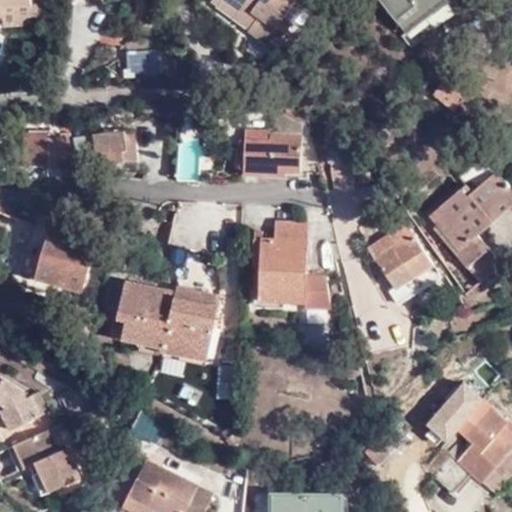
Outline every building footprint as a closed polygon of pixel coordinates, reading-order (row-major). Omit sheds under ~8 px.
[(39,0),(30,0),(30,6),(31,24),(40,24),(39,0)] [(250,33),(277,50),(289,33),(277,25),(292,0),(195,0),(191,7),(245,40),(250,33)] [(447,0),(380,0),(409,34),(449,1),(447,0)] [(31,24),(30,6),(0,6),(0,14),(11,15),(11,29),(31,28),(31,24)] [(464,95),(443,79),(431,95),(451,112),(464,95)] [(273,114),(273,127),(301,128),(301,114),(273,114)] [(61,125),(29,122),(26,155),(47,155),(47,169),(62,169),(65,146),(60,146),(61,125)] [(244,162),(243,168),(284,170),(284,164),(301,165),(302,128),(301,128),(273,127),(269,127),(269,123),(245,123),(244,132),(244,162)] [(125,126),(94,129),(97,149),(122,145),(122,155),(137,155),(135,137),(126,137),(125,126)] [(201,182),(202,142),(179,142),(178,181),(201,182)] [(341,188),(359,190),(360,160),(342,160),(341,188)] [(467,196),(460,189),(429,214),(435,221),(459,251),(465,258),(484,241),(479,234),(493,222),(486,213),(511,191),(496,172),(482,184),(467,196)] [(474,177),(460,189),(467,196),(482,184),(474,177)] [(511,206),(511,191),(486,213),(493,222),(511,206)] [(31,279),(79,293),(100,222),(71,215),(67,231),(46,226),(31,279)] [(269,272),(269,296),(312,297),(312,304),(340,304),(333,269),(314,269),(314,216),(283,216),(284,235),(263,234),(262,263),(262,272),(269,272)] [(215,227),(178,219),(174,237),(210,246),(215,227)] [(370,248),(397,285),(434,261),(406,221),(370,248)] [(452,256),(459,251),(435,221),(432,225),(441,237),(439,241),(452,256)] [(263,234),(263,227),(255,227),(255,264),(262,263),(263,234)] [(501,261),(484,241),(465,258),(481,277),(501,261)] [(438,267),(434,261),(397,285),(405,298),(412,293),(408,289),(438,267)] [(138,348),(204,364),(219,300),(178,290),(173,314),(159,310),(163,293),(124,284),(115,320),(126,322),(122,340),(139,345),(138,348)] [(122,340),(126,322),(115,320),(111,338),(122,340)] [(356,389),(364,389),(360,364),(339,358),(334,372),(355,376),(356,389)] [(0,402),(3,405),(0,407),(0,415),(5,428),(35,416),(25,394),(21,396),(17,390),(0,379),(0,402)] [(32,391),(25,394),(35,416),(42,412),(32,391)] [(460,427),(468,434),(497,404),(491,398),(460,427)] [(468,434),(475,443),(463,456),(456,449),(436,467),(454,487),(472,468),(484,479),(511,451),(511,428),(509,426),(511,422),(511,419),(497,404),(468,434)] [(365,444),(379,457),(401,433),(386,421),(365,444)] [(52,449),(42,428),(8,443),(19,466),(37,458),(40,467),(33,470),(42,489),(72,477),(59,446),(52,449)] [(12,469),(19,466),(8,443),(2,446),(12,469)] [(511,470),(511,451),(484,479),(494,488),(511,470)] [(198,511),(208,496),(147,461),(120,508),(127,511),(152,511),(154,510),(156,511),(198,511)] [(35,492),(42,489),(33,470),(27,473),(35,492)] [(268,496),(268,511),(339,511),(339,491),(268,496)]
